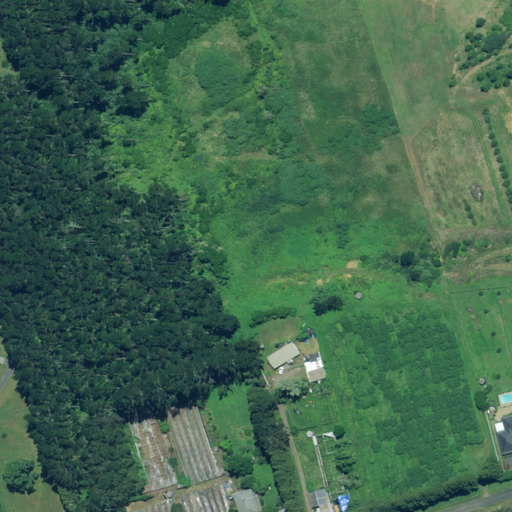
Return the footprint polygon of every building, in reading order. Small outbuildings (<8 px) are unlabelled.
[(303,354),(296,343),(271,358),(278,369),(290,361),(291,364),(294,362),(293,360),(303,354)] [(323,358),(322,353),(311,356),(313,363),(307,364),(312,383),(328,378),(323,358)] [(198,409),(168,419),(191,487),(221,477),(198,409)] [(504,455),(511,453),(511,415),(503,417),(506,430),(498,432),(504,455)] [(178,484),(157,420),(132,428),(153,492),(178,484)] [(336,439),(334,432),(326,434),(328,441),(336,439)] [(231,511),(222,483),(180,497),(184,511),(231,511)] [(241,511),(263,511),(257,488),(236,493),(241,511)] [(331,511),(328,489),(310,492),(312,508),(322,506),(322,511),(331,511)] [(172,511),(169,502),(137,511),(172,511)]
